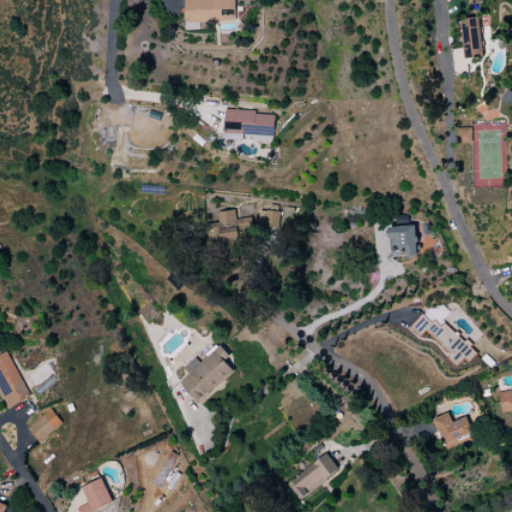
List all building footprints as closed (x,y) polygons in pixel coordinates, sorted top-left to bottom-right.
[(184,0),(185,22),(236,21),(235,0),(184,0)] [(482,58),(481,18),(462,19),(463,58),(482,58)] [(275,115),(255,114),(255,110),(225,109),(224,138),(251,139),(251,141),(274,142),(275,115)] [(471,128),(457,128),(457,144),(472,143),(471,128)] [(259,226),(291,227),(291,213),(282,213),(283,205),(269,205),(269,211),(260,211),(259,226)] [(254,238),(252,218),(236,219),(235,210),(218,211),(219,223),(209,224),(210,242),(254,238)] [(418,256),(416,225),(389,227),(390,257),(418,256)] [(426,331),(451,355),(449,357),(458,365),(465,357),(469,361),(476,354),(438,317),(431,323),(422,315),(410,327),(420,337),(426,331)] [(198,404),(235,373),(225,361),(230,356),(221,345),(200,363),(196,357),(184,368),(189,374),(180,382),(198,404)] [(0,355),(0,395),(6,409),(29,399),(9,352),(0,355)] [(511,414),(511,389),(499,392),(503,416),(511,414)] [(63,424),(51,409),(27,428),(39,443),(63,424)] [(299,500),(340,472),(328,454),(287,482),(299,500)] [(113,503),(103,478),(81,488),(88,503),(77,508),(78,511),(97,511),(97,510),(113,503)]
